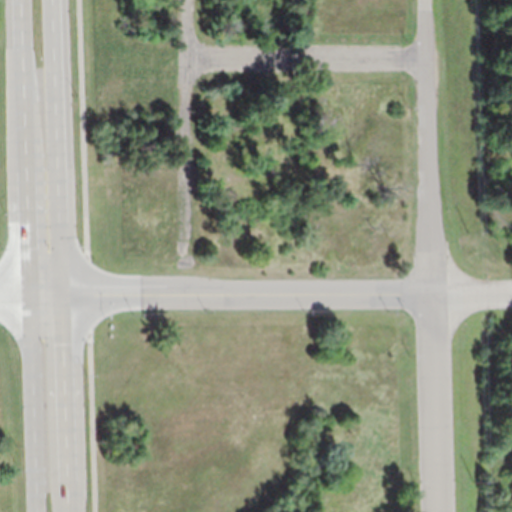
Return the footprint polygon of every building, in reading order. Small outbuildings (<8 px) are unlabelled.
[(271,18),(228,20),(227,0),(280,0),(281,16),(281,17),(271,18)] [(292,129),(291,115),(303,114),(304,128),(292,129)] [(233,159),(233,153),(232,146),(229,146),(229,135),(252,134),(253,161),(233,161),(233,159)] [(256,171),(256,170),(296,170),(296,189),(256,189),(256,177),(256,171)] [(359,319),(359,326),(359,330),(342,331),(341,319),(359,318),(359,319)] [(381,327),(386,326),(386,332),(392,332),(393,341),(387,342),(387,349),(382,349),(365,350),(365,345),(362,345),(361,333),(365,333),(365,327),(381,327)] [(314,376),(313,359),(332,359),(333,375),(314,376)] [(382,366),(383,366),(383,369),(383,382),(384,391),(383,391),(377,391),(378,399),(348,398),(348,385),(353,384),(353,367),(382,366)] [(385,472),(385,476),(361,477),(360,456),(347,457),(347,445),(359,445),(359,430),(383,429),(384,454),(385,454),(385,460),(385,472)]
